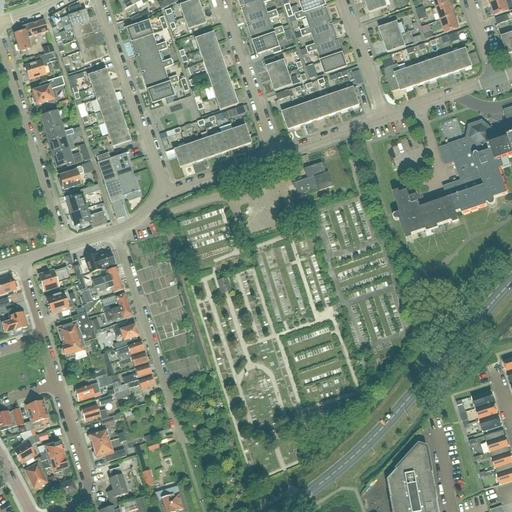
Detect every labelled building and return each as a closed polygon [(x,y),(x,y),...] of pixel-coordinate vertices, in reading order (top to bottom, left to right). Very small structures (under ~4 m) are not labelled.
[(134,5),(131,0),(116,0),(123,11),(134,5)] [(183,19),(201,13),(197,0),(179,7),(183,19)] [(238,0),(241,7),(243,6),(244,9),(263,3),(263,4),(272,1),(271,0),(238,0)] [(283,2),(289,19),(293,17),(288,0),(283,2)] [(323,7),(325,7),(322,0),(304,0),(300,1),(304,12),(304,13),(323,7)] [(384,0),(372,0),(365,2),(369,14),(387,8),(384,0)] [(448,0),(433,0),(436,9),(450,4),(448,0)] [(504,0),(498,0),(489,3),(494,16),(509,11),(504,0)] [(244,9),(242,10),(247,24),(249,23),(250,26),(268,20),(269,21),(278,17),(278,16),(284,14),(282,10),(276,12),(276,11),(267,15),(263,4),(263,3),(244,9)] [(450,4),(436,9),(440,21),(454,16),(450,4)] [(71,30),(89,24),(85,11),(82,12),(80,7),(68,10),(70,16),(67,18),(71,30)] [(304,13),(304,12),(295,15),(297,21),(306,18),(310,29),(310,30),(329,23),(329,24),(331,23),(326,9),(324,10),(323,7),(304,13)] [(415,11),(417,16),(425,13),(423,8),(415,11)] [(139,15),(142,20),(143,20),(149,17),(147,12),(139,15)] [(201,13),(183,19),(187,31),(205,25),(201,13)] [(427,19),(425,13),(417,16),(419,21),(427,19)] [(142,20),(139,15),(129,21),(131,26),(142,20)] [(401,29),(410,26),(408,16),(398,19),(401,29)] [(454,16),(440,21),(445,34),(459,29),(454,16)] [(495,20),(497,26),(509,22),(507,16),(495,20)] [(162,31),(167,29),(163,17),(158,19),(162,31)] [(274,36),(275,37),(284,34),(284,33),(282,29),(282,28),(272,31),(269,21),(268,20),(250,26),(248,27),(252,40),(255,39),(256,42),(256,43),(274,36)] [(25,27),(17,30),(18,34),(14,35),(17,45),(15,46),(17,52),(19,51),(19,53),(31,49),(28,40),(47,33),(44,21),(27,26),(25,27)] [(127,30),(130,41),(130,42),(151,35),(147,23),(127,30)] [(310,30),(310,29),(300,32),(302,38),(312,35),(315,45),(316,46),(334,40),(335,40),(337,40),(332,26),(330,27),(329,24),(329,23),(310,30)] [(383,42),(402,35),(398,23),(379,30),(383,42)] [(75,42),(93,35),(89,24),(71,30),(75,42)] [(197,35),(199,38),(212,34),(211,30),(197,35)] [(198,52),(216,45),(212,33),(194,40),(198,52)] [(431,33),(424,36),(426,41),(433,38),(431,33)] [(454,34),(448,36),(449,41),(450,44),(460,41),(457,33),(454,34)] [(505,54),(506,53),(507,56),(511,54),(511,33),(501,38),(506,52),(505,52),(505,54)] [(93,35),(75,42),(79,53),(97,47),(93,35)] [(157,52),(167,49),(165,43),(155,46),(151,35),(130,42),(135,55),(137,54),(138,57),(157,51),(157,52)] [(402,35),(383,42),(388,54),(406,47),(402,35)] [(256,43),(256,42),(254,43),(258,55),(278,48),(275,37),(274,36),(256,43)] [(322,63),(343,56),(338,42),(336,43),(335,40),(334,40),(316,46),(315,45),(306,49),(308,55),(318,51),(322,63)] [(216,45),(198,52),(202,63),(220,57),(216,45)] [(52,53),(54,53),(51,46),(42,49),(44,56),(52,53)] [(97,47),(79,53),(83,65),(101,59),(97,47)] [(454,54),(460,72),(472,68),(466,50),(454,54)] [(163,69),(172,66),(170,60),(161,63),(157,52),(157,51),(138,57),(136,58),(141,72),(143,71),(144,74),(163,68),(163,69)] [(49,64),(48,61),(53,59),(52,53),(44,56),(39,57),(41,62),(24,67),(29,81),(45,76),(42,66),(49,64)] [(460,72),(454,54),(442,58),(448,76),(460,72)] [(79,56),(61,62),(65,74),(83,67),(79,56)] [(326,75),(346,68),(342,56),(343,56),(322,63),(326,75)] [(220,57),(202,63),(206,75),(225,69),(220,57)] [(442,58),(430,62),(437,80),(448,76),(442,58)] [(270,80),(288,74),(284,62),(266,68),(270,80)] [(418,66),(425,85),(437,80),(430,62),(418,66)] [(413,89),(406,70),(400,73),(397,65),(383,70),(391,93),(400,90),(401,93),(413,89)] [(425,85),(418,66),(406,70),(413,89),(425,85)] [(310,80),(315,79),(311,67),(306,68),(310,80)] [(337,79),(343,77),(348,76),(349,78),(352,77),(356,87),(364,85),(362,79),(358,67),(342,73),(336,75),(337,79)] [(150,91),(168,84),(169,86),(178,82),(176,76),(167,79),(163,69),(163,68),(144,74),(142,75),(146,89),(149,88),(150,91)] [(185,71),(187,77),(193,75),(192,72),(195,71),(194,68),(189,69),(185,71)] [(229,82),(225,69),(206,75),(211,88),(229,82)] [(91,89),(109,82),(105,71),(87,77),(91,89)] [(288,74),(270,80),(274,92),(293,85),(288,74)] [(79,86),(82,86),(85,78),(74,76),(73,81),(69,80),(68,85),(79,87),(79,86)] [(48,87),(32,92),(34,97),(32,98),(34,104),(36,104),(36,105),(53,100),(50,91),(63,87),(61,78),(47,83),(48,87)] [(183,92),(188,91),(184,79),(179,80),(183,92)] [(323,80),(315,83),(317,88),(323,86),(326,92),(327,91),(324,84),(323,80)] [(109,82),(91,89),(95,100),(113,94),(109,82)] [(233,93),(229,82),(211,88),(215,100),(233,93)] [(148,91),(152,103),(172,96),(169,86),(168,84),(150,91),(148,91)] [(342,93),(348,111),(360,107),(354,89),(342,93)] [(290,97),(288,91),(276,96),(278,102),(290,97)] [(233,93),(215,100),(218,111),(237,105),(233,93)] [(330,97),(336,115),(348,111),(342,93),(330,97)] [(117,106),(113,94),(95,100),(99,112),(117,106)] [(318,101),(324,119),(336,115),(330,97),(318,101)] [(306,105),(312,123),(324,119),(318,101),(306,105)] [(294,109),(300,127),(312,123),(306,105),(294,109)] [(121,118),(117,106),(99,112),(103,124),(121,118)] [(300,127),(294,109),(282,113),(288,132),(300,127)] [(81,119),(85,117),(87,117),(84,110),(79,112),(81,119)] [(44,130),(60,125),(56,113),(40,118),(44,130)] [(220,121),(228,118),(226,113),(214,117),(217,124),(221,123),(220,121)] [(493,130),(483,121),(469,126),(465,139),(448,145),(438,149),(442,161),(444,167),(454,164),(454,163),(457,171),(462,186),(444,192),(443,187),(442,188),(447,200),(450,198),(455,214),(456,213),(456,214),(461,212),(462,215),(483,208),(486,207),(484,201),(486,200),(492,198),(492,200),(496,199),(507,195),(499,170),(498,170),(496,163),(511,156),(511,117),(507,119),(510,127),(505,129),(504,126),(493,130)] [(107,136),(126,130),(121,118),(103,124),(107,136)] [(62,133),(60,125),(44,130),(48,142),(73,135),(71,130),(62,133)] [(249,142),(250,141),(250,140),(249,140),(244,126),(233,130),(239,148),(250,144),(249,142)] [(180,133),(179,129),(158,136),(160,140),(180,133)] [(126,130),(107,136),(112,148),(130,142),(126,130)] [(221,134),(228,152),(239,148),(233,130),(224,133),(221,134)] [(74,137),(81,135),(80,133),(73,135),(48,142),(52,154),(67,150),(65,142),(74,139),(74,137)] [(209,138),(215,156),(228,152),(221,134),(209,138)] [(197,142),(203,160),(215,156),(209,138),(197,142)] [(184,146),(190,165),(203,160),(197,142),(184,146)] [(190,165),(184,146),(172,150),(165,153),(167,161),(175,158),(179,169),(190,165)] [(70,157),(67,150),(52,154),(56,167),(56,168),(66,165),(66,168),(81,163),(80,160),(79,155),(70,157)] [(109,200),(110,204),(111,204),(114,213),(121,210),(118,201),(120,200),(125,199),(124,197),(125,196),(128,203),(140,199),(138,192),(125,155),(125,154),(110,159),(108,154),(96,158),(98,163),(97,163),(109,200)] [(306,155),(295,159),(298,166),(289,168),(289,169),(302,165),(304,169),(303,170),(306,179),(291,184),(293,189),(295,189),(297,196),(316,190),(316,189),(317,188),(318,192),(332,187),(327,173),(324,174),(324,173),(324,172),(321,163),(310,167),(306,155)] [(85,175),(94,172),(91,163),(83,166),(85,175)] [(75,172),(59,177),(61,182),(59,182),(61,189),(63,188),(63,190),(79,185),(76,176),(82,174),(80,167),(74,169),(75,172)] [(84,190),(84,191),(85,195),(98,191),(96,187),(84,190)] [(393,218),(394,219),(394,220),(395,221),(396,221),(397,221),(399,220),(405,240),(412,238),(411,236),(426,231),(426,233),(438,229),(437,227),(452,222),(453,224),(459,221),(456,214),(456,213),(455,214),(450,198),(447,200),(420,209),(418,203),(424,201),(420,188),(400,194),(399,193),(398,193),(393,195),(399,214),(395,215),(394,215),(394,216),(394,217),(393,217),(393,218)] [(71,214),(86,209),(83,202),(87,201),(85,194),(81,195),(81,197),(67,202),(71,214)] [(88,217),(86,209),(71,214),(75,227),(89,222),(92,230),(106,226),(102,213),(92,216),(88,217)] [(0,218),(0,251),(11,249),(3,218),(0,218)] [(108,265),(114,264),(111,254),(96,259),(94,254),(85,257),(87,263),(86,264),(89,272),(108,266),(108,265)] [(136,270),(150,318),(180,309),(173,287),(159,291),(157,283),(160,282),(155,264),(160,263),(158,255),(144,259),(146,267),(136,270)] [(73,269),(76,279),(83,277),(80,267),(73,269)] [(66,269),(38,277),(41,285),(39,287),(40,290),(42,291),(43,292),(57,288),(56,285),(69,281),(66,269)] [(95,287),(119,280),(117,274),(118,274),(117,270),(116,271),(115,269),(106,272),(107,277),(96,281),(93,282),(95,287)] [(0,294),(15,290),(11,279),(2,282),(2,280),(0,280),(0,294)] [(120,285),(119,280),(95,287),(96,289),(98,288),(99,292),(111,288),(113,293),(122,290),(122,289),(123,288),(121,284),(120,285)] [(225,280),(217,283),(221,295),(229,292),(225,280)] [(87,291),(85,284),(79,286),(77,287),(79,294),(87,291)] [(92,303),(88,291),(81,294),(85,305),(92,303)] [(72,295),(67,296),(66,294),(45,300),(48,309),(47,310),(48,314),(50,315),(50,316),(68,310),(73,308),(71,301),(74,300),(72,295)] [(100,314),(112,311),(127,305),(124,295),(114,298),(116,303),(102,308),(102,309),(99,310),(100,314)] [(127,305),(112,311),(100,314),(102,321),(119,316),(118,314),(119,314),(121,319),(131,316),(127,305)] [(19,330),(27,328),(23,313),(19,315),(17,308),(6,311),(9,322),(1,324),(5,334),(12,332),(14,332),(15,333),(19,332),(19,330)] [(73,325),(57,330),(63,348),(62,348),(62,349),(61,351),(62,355),(64,356),(65,357),(67,361),(70,360),(72,365),(76,364),(75,361),(86,357),(82,344),(95,340),(90,322),(87,323),(85,315),(71,319),(73,325)] [(123,342),(112,345),(114,351),(126,347),(137,343),(135,338),(137,337),(134,326),(126,329),(125,325),(118,327),(118,328),(117,328),(116,326),(112,327),(115,338),(121,337),(123,342)] [(137,343),(126,347),(127,351),(117,355),(119,362),(135,357),(134,355),(142,352),(141,348),(142,347),(141,344),(139,344),(139,343),(137,343)] [(103,367),(103,368),(107,366),(107,365),(110,364),(106,354),(102,356),(98,357),(101,368),(103,367)] [(133,368),(146,363),(145,362),(146,361),(146,359),(144,359),(143,354),(135,357),(119,362),(121,367),(131,364),(133,368)] [(506,374),(511,371),(511,358),(502,362),(506,374)] [(106,376),(108,376),(114,374),(111,365),(108,366),(107,366),(103,368),(105,372),(104,373),(105,375),(106,375),(106,376)] [(127,384),(137,381),(137,379),(150,375),(148,371),(149,369),(149,367),(147,367),(147,365),(133,369),(135,375),(121,379),(123,385),(127,384)] [(111,385),(108,376),(106,376),(87,382),(89,386),(74,391),(75,393),(74,394),(75,397),(76,397),(78,403),(99,396),(97,390),(111,385)] [(110,378),(113,389),(118,387),(115,376),(110,378)] [(127,384),(129,390),(139,387),(140,390),(153,386),(153,385),(154,384),(153,382),(152,381),(150,377),(137,381),(127,384)] [(131,397),(129,390),(127,384),(123,385),(118,387),(113,389),(112,389),(113,390),(114,395),(114,396),(115,395),(119,394),(121,400),(131,397)] [(475,410),(495,404),(491,392),(471,398),(475,410)] [(98,401),(100,407),(113,403),(111,397),(105,398),(98,401)] [(23,425),(23,426),(25,433),(29,432),(32,430),(33,430),(32,427),(40,425),(39,422),(47,420),(41,402),(39,401),(35,402),(34,404),(26,407),(31,422),(24,425),(23,425)] [(479,422),(498,416),(495,404),(475,410),(479,422)] [(82,417),(84,423),(106,416),(105,410),(98,413),(96,405),(80,410),(81,413),(81,414),(81,417),(82,417)] [(12,413),(8,414),(8,412),(2,414),(0,413),(0,431),(11,428),(11,429),(16,427),(16,428),(23,426),(23,425),(24,425),(19,410),(11,412),(12,413)] [(498,416),(479,422),(483,434),(502,427),(498,416)] [(102,429),(114,425),(112,419),(100,422),(102,429)] [(91,448),(108,442),(104,431),(88,436),(88,437),(87,438),(88,442),(90,442),(91,448)] [(504,431),(484,437),(489,454),(509,447),(504,431)] [(26,440),(31,437),(29,432),(25,433),(19,435),(24,443),(27,441),(26,440)] [(164,432),(154,435),(156,440),(165,437),(164,432)] [(34,443),(39,442),(39,443),(48,441),(45,434),(37,436),(35,437),(32,438),(34,443)] [(146,444),(156,440),(154,435),(144,438),(146,444)] [(34,443),(32,438),(31,437),(26,440),(27,441),(28,443),(13,452),(20,464),(34,456),(30,449),(32,448),(31,446),(34,444),(34,443)] [(108,443),(108,442),(91,448),(93,453),(92,454),(93,458),(95,458),(95,459),(104,456),(107,463),(126,457),(124,450),(115,453),(112,454),(108,443)] [(146,446),(149,453),(159,449),(157,442),(146,446)] [(35,458),(33,459),(34,462),(38,460),(40,463),(64,455),(63,450),(64,449),(62,445),(61,445),(61,443),(52,446),(52,444),(43,447),(45,453),(39,455),(41,458),(38,459),(36,456),(34,457),(35,458)] [(425,448),(417,445),(394,470),(395,471),(386,480),(389,499),(391,511),(437,511),(435,502),(436,502),(430,473),(425,448)] [(511,457),(509,447),(489,454),(495,470),(511,464),(511,457)] [(67,462),(66,461),(64,455),(40,463),(43,470),(50,467),(52,475),(60,473),(60,470),(68,468),(68,467),(69,466),(67,462)] [(511,464),(495,470),(500,486),(511,482),(511,464)] [(34,489),(36,488),(45,483),(36,466),(24,472),(34,489)] [(154,486),(149,471),(141,474),(145,489),(154,486)] [(110,508),(117,506),(115,499),(128,495),(122,476),(109,480),(113,492),(106,494),(110,508)] [(71,482),(56,487),(60,497),(75,492),(71,482)] [(176,511),(183,510),(178,494),(178,495),(176,488),(155,495),(157,501),(161,500),(164,511),(176,511)] [(134,501),(137,511),(145,511),(142,499),(134,501)]
